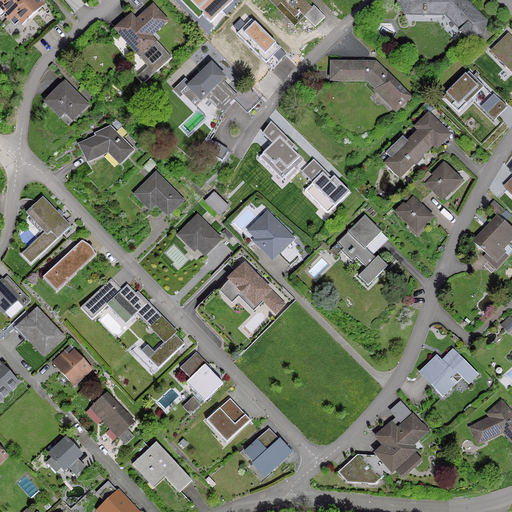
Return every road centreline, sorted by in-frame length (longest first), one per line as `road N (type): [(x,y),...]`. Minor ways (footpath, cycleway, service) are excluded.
road 1 (residential): [(17,158),(264,404),(316,470)]
road 2 (residential): [(511,142),(465,222),(403,373),(348,444),(316,470)]
road 3 (residential): [(235,156),(277,95),(370,0)]
road 4 (residential): [(111,0),(32,81),(17,158)]
road 5 (residential): [(440,511),(293,503)]
